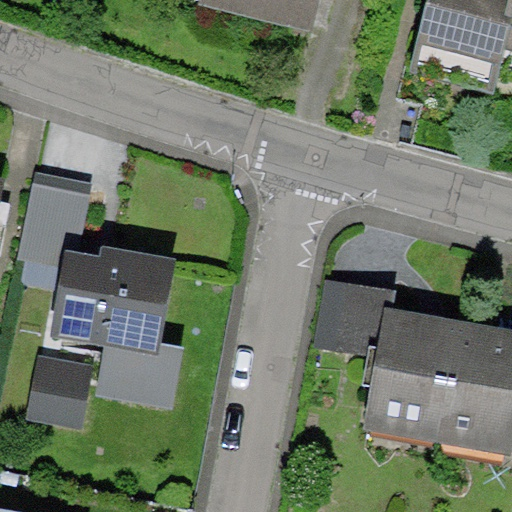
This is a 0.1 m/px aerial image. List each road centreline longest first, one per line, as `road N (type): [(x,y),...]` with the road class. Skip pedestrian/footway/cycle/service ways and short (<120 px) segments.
road 1 (residential): [(297,166),(239,511)]
road 2 (residential): [(0,47),(297,166)]
road 3 (residential): [(297,166),(511,211)]
